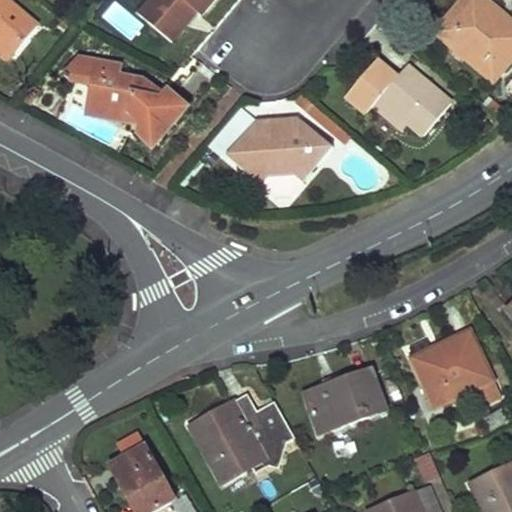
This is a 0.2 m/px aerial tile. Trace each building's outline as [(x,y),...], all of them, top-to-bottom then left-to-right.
[(0,0),(0,42),(16,56),(39,28),(4,0),(0,0)] [(153,0),(139,16),(165,38),(190,9),(198,15),(201,18),(215,0),(153,0)] [(486,0),(463,0),(435,35),(467,63),(476,52),(503,75),(511,64),(511,32),(511,33),(501,24),(498,27),(497,25),(495,27),(490,23),(500,11),(486,0)] [(190,9),(165,38),(172,45),(198,15),(190,9)] [(511,32),(511,21),(500,11),(490,23),(495,27),(497,25),(498,27),(501,24),(511,33),(511,32)] [(0,54),(10,63),(16,56),(0,42),(0,54)] [(476,52),(467,63),(494,86),(503,75),(476,52)] [(112,61),(90,57),(88,62),(92,63),(111,66),(112,61)] [(81,61),(68,76),(88,80),(92,63),(88,62),(81,61)] [(92,63),(88,80),(96,82),(89,113),(104,121),(113,114),(132,117),(141,126),(140,140),(156,149),(189,110),(168,94),(156,109),(145,100),(148,84),(119,78),(121,68),(111,66),(92,63)] [(386,70),(359,103),(371,113),(374,110),(381,102),(410,126),(424,139),(452,105),(409,68),(398,80),(386,70)] [(504,112),(489,100),(483,107),(497,120),(504,112)] [(381,102),(374,110),(403,134),(410,126),(381,102)] [(113,114),(104,121),(141,126),(132,117),(113,114)] [(256,122),(224,160),(271,200),(300,197),(340,149),(305,119),(283,145),(256,122)] [(305,119),(256,122),(283,145),(305,119)] [(494,381),(470,331),(453,339),(456,345),(434,355),(431,350),(427,340),(409,348),(414,358),(411,359),(435,409),(494,381)] [(456,345),(453,339),(431,350),(434,355),(456,345)] [(386,412),(372,370),(352,377),(354,382),(328,391),(326,386),(306,393),(320,435),(386,412)] [(354,382),(352,377),(326,386),(328,391),(354,382)] [(248,397),(235,404),(237,409),(195,433),(224,484),(253,468),(266,460),(270,467),(283,460),(281,456),(284,448),(297,441),(276,404),(264,411),(266,415),(260,418),(257,414),(248,397)] [(237,409),(235,404),(192,429),(195,433),(237,409)] [(146,448),(118,464),(136,497),(130,501),(136,511),(156,511),(176,501),(146,448)] [(270,467),(266,460),(253,468),(256,474),(270,467)] [(136,497),(118,464),(112,467),(130,501),(136,497)] [(511,511),(511,466),(472,485),(484,511),(511,511)] [(438,511),(429,490),(374,511),(438,511)]
